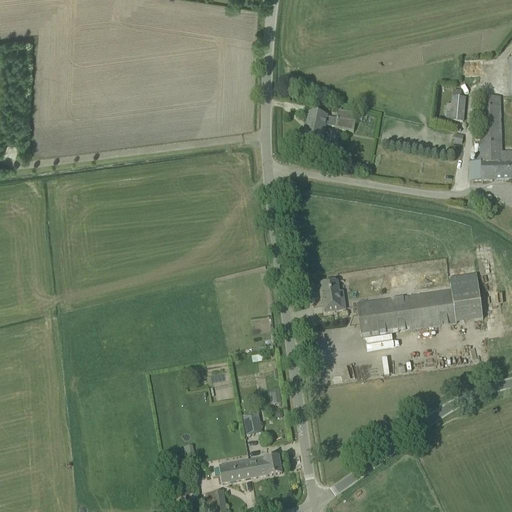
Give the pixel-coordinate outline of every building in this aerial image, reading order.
[(445,125),(451,125),(451,122),(463,124),(465,99),(452,98),(451,106),(447,106),(445,125)] [(479,163),(469,163),(470,182),(485,182),(499,182),(509,181),(510,181),(511,181),(511,153),(511,154),(511,156),(511,165),(502,166),(502,154),(499,99),(478,100),(479,146),(479,147),(480,163),(479,163)] [(304,138),(322,142),(325,127),(335,129),(335,130),(353,133),(356,115),(339,112),(337,120),(309,115),(304,138)] [(455,136),(454,144),(462,145),(463,137),(455,136)] [(319,286),(320,297),(322,297),(324,315),(334,313),(345,312),(343,293),(339,294),(339,293),(337,283),(319,286)] [(451,292),(356,306),(360,339),(456,325),(451,292)] [(243,418),(246,437),(261,435),(258,415),(243,418)] [(191,447),(184,449),(186,462),(194,461),(191,447)] [(218,468),(220,476),(222,486),(281,475),(278,457),(218,468)] [(204,496),(206,511),(225,511),(223,493),(204,496)]
